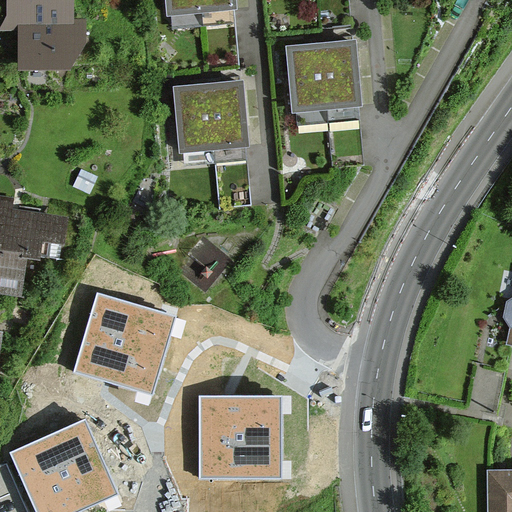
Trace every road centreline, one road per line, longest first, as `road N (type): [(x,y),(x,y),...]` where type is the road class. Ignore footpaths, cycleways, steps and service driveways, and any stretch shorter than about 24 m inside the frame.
road 1 (secondary): [(378,366),(427,234),(511,107)]
road 2 (residential): [(378,366),(322,350),(298,299),(394,151)]
road 3 (residential): [(255,0),(272,204)]
road 4 (residential): [(394,151),(476,0)]
road 5 (residential): [(394,151),(379,124),(367,0)]
road 6 (secondary): [(377,511),(378,366)]
